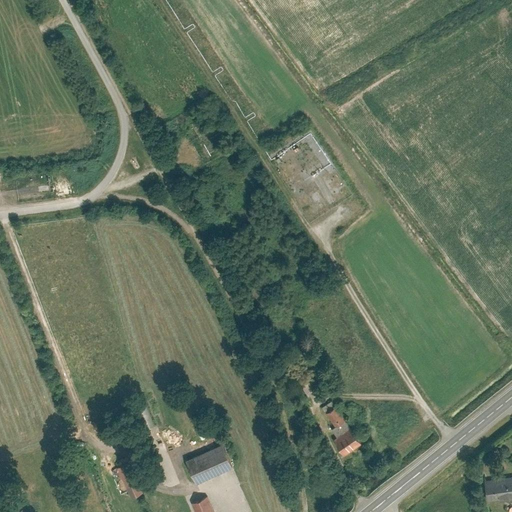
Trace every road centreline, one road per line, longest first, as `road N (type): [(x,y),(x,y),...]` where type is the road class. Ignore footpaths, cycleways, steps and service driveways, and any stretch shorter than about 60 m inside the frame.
road 1 (track): [(62,0),(125,114),(117,164),(96,194),(72,205),(0,215)]
road 2 (track): [(417,397),(318,242),(317,230),(336,217),(311,176)]
road 3 (secondary): [(511,394),(369,511)]
